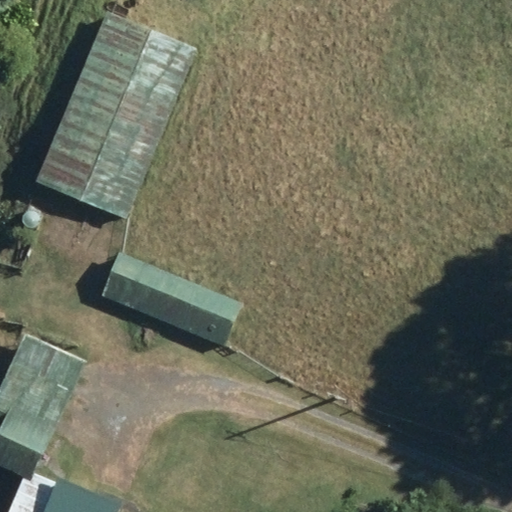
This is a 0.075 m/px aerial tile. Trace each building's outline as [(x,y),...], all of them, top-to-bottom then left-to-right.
[(113,8),(42,179),(132,216),(202,45),(113,8)] [(107,294),(232,345),(249,304),(124,253),(107,294)] [(0,445),(0,458),(40,476),(93,359),(30,331),(0,401),(0,417),(11,423),(0,445)] [(318,511),(328,488),(300,476),(284,511),(318,511)] [(54,511),(128,511),(129,509),(68,481),(54,511)]
